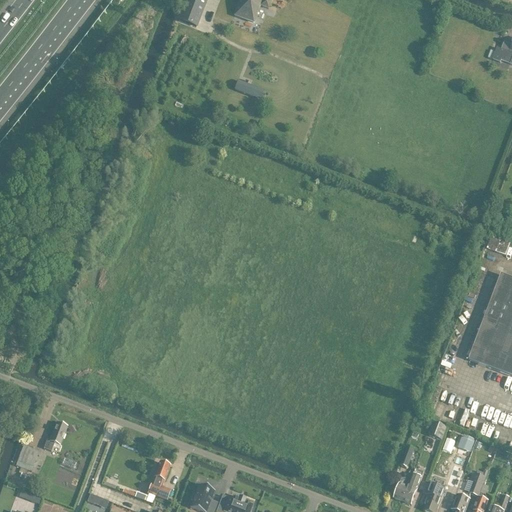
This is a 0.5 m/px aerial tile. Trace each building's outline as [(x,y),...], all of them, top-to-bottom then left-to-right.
[(186,0),(179,20),(196,26),(206,0),(186,0)] [(268,9),(271,0),(239,0),(234,16),(254,23),(260,6),(268,9)] [(497,48),(493,59),(501,62),(501,61),(511,64),(511,46),(510,53),(497,48)] [(238,80),(235,90),(260,100),(264,90),(248,84),(249,81),(246,80),(244,83),(238,80)] [(419,220),(421,212),(398,204),(397,208),(404,210),(399,225),(411,229),(414,219),(419,220)] [(489,243),(498,245),(501,234),(492,232),(489,243)] [(511,278),(501,274),(469,360),(511,375),(511,278)] [(441,374),(439,379),(451,383),(455,372),(443,367),(441,373),(441,374)] [(474,412),(472,421),(476,422),(475,427),(480,427),(481,421),(477,420),(479,413),(474,412)] [(430,435),(442,440),(447,427),(435,422),(430,435)] [(67,427),(56,423),(50,440),(48,439),(44,449),(52,451),(55,443),(60,446),(67,427)] [(471,452),(473,446),(476,438),(464,434),(463,438),(462,437),(458,448),(471,452)] [(491,445),(488,451),(495,453),(497,447),(491,445)] [(38,452),(23,446),(16,466),(31,472),(38,452)] [(407,467),(415,449),(408,446),(401,465),(407,467)] [(156,496),(167,500),(171,490),(162,487),(171,466),(160,462),(148,493),(149,493),(156,496)] [(465,468),(457,465),(449,484),(458,487),(465,468)] [(413,475),(403,501),(411,504),(418,486),(417,486),(423,472),(415,469),(413,475)] [(479,497),(484,484),(489,471),(485,469),(484,472),(477,470),(469,493),(479,497)] [(108,470),(107,474),(118,478),(120,474),(108,470)] [(394,498),(403,501),(413,475),(408,473),(404,484),(400,483),(394,498)] [(428,500),(424,509),(426,510),(426,511),(430,511),(431,511),(436,511),(446,487),(432,482),(431,485),(427,495),(425,500),(428,500)] [(426,483),(423,493),(427,495),(431,485),(426,483)] [(489,486),(484,484),(479,497),(474,510),(475,510),(473,511),(480,511),(485,498),(482,497),(483,494),(486,495),(489,486)] [(196,511),(214,511),(216,507),(209,504),(214,492),(210,491),(211,489),(202,486),(202,488),(198,487),(195,494),(193,493),(191,502),(192,502),(190,510),(196,511)] [(135,496),(146,500),(148,496),(137,492),(135,496)] [(148,496),(146,500),(153,503),(156,496),(149,493),(148,496)] [(98,497),(90,494),(87,502),(95,505),(98,497)] [(465,511),(471,499),(457,494),(452,509),(456,511),(455,511),(465,511)] [(503,511),(509,497),(504,495),(499,509),(497,511),(503,511)] [(33,496),(31,502),(38,505),(41,499),(33,496)] [(229,500),(222,498),(216,511),(249,511),(252,506),(244,503),(244,501),(238,499),(238,501),(229,498),(229,500)]
